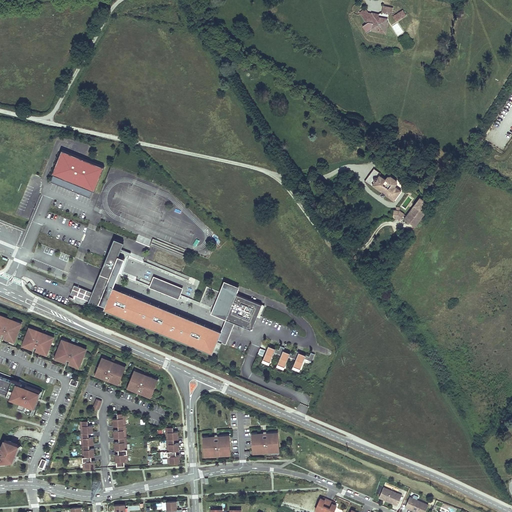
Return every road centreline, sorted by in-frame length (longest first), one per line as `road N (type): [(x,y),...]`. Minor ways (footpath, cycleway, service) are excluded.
road 1 (tertiary): [(510,511),(210,381)]
road 2 (residential): [(387,511),(285,471),(194,475)]
road 3 (residential): [(31,483),(65,386),(57,375),(0,352)]
